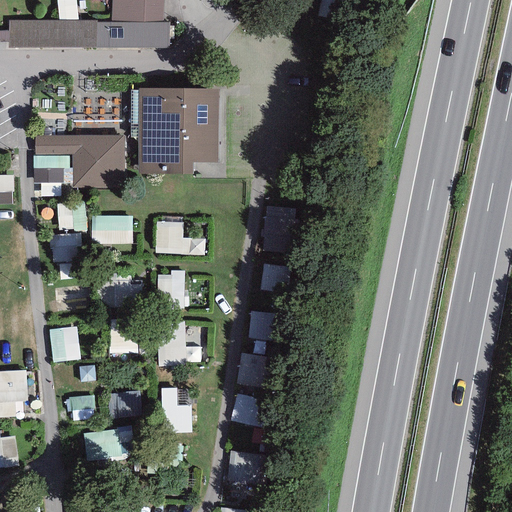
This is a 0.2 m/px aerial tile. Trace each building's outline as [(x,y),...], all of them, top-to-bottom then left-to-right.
[(59,20),(9,20),(8,31),(8,42),(8,48),(169,48),(169,23),(163,23),(163,0),(111,0),(110,23),(97,23),(97,20),(78,20),(59,20)] [(56,0),(59,20),(78,20),(75,0),(56,0)] [(0,41),(8,42),(8,31),(0,31),(0,41)] [(139,89),(139,174),(192,175),(192,163),(218,163),(218,90),(139,89)] [(124,135),(35,136),(35,156),(72,156),(72,189),(124,189),(124,135)] [(0,208),(19,208),(19,178),(0,178),(0,208)] [(80,230),(80,208),(64,208),(64,230),(80,230)] [(269,254),(296,256),(299,212),(273,210),(269,254)] [(99,248),(137,246),(136,218),(98,220),(99,248)] [(290,295),(293,270),(268,267),(265,293),(290,295)] [(282,342),(283,317),(256,317),(255,341),(282,342)] [(114,325),(114,355),(140,355),(140,325),(114,325)] [(55,331),(57,365),(83,364),(82,329),(55,331)] [(243,387),(276,391),(279,361),(246,357),(243,387)] [(20,404),(33,404),(32,374),(0,374),(0,420),(20,420),(20,404)] [(266,430),(270,402),(240,397),(236,425),(266,430)] [(113,402),(114,418),(143,417),(142,401),(113,402)] [(131,435),(94,435),(94,458),(131,458),(131,435)] [(0,469),(22,468),(20,441),(0,442),(0,469)] [(266,484),(267,459),(234,458),(233,483),(266,484)]
